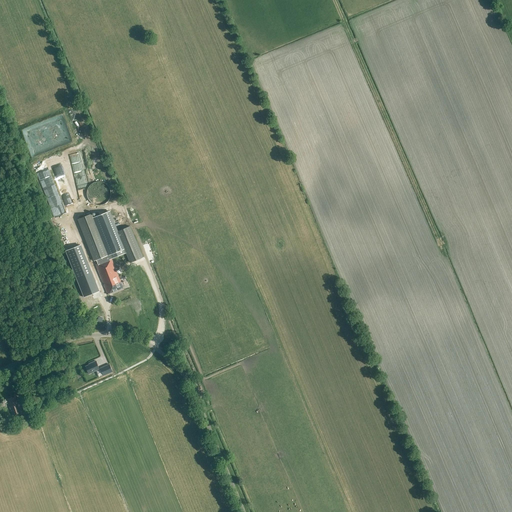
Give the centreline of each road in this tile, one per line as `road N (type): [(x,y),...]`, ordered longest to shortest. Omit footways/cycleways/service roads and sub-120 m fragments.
road 1 (unclassified): [(243,511),(191,387),(152,346),(88,335),(0,371)]
road 2 (track): [(0,89),(85,307),(105,300)]
road 3 (track): [(155,348),(80,390),(129,511)]
road 4 (track): [(155,348),(163,303),(130,221)]
